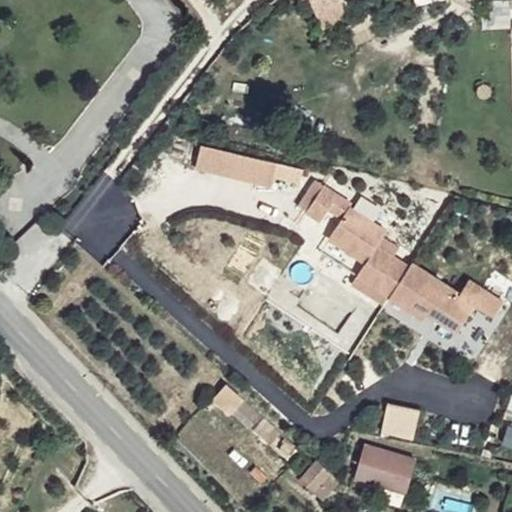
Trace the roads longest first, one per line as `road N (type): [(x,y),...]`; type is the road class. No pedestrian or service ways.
road 1 (track): [(1,300),(212,44),(269,0)]
road 2 (unknown): [(99,181),(326,427)]
road 3 (primary): [(0,299),(203,511)]
road 4 (unknown): [(99,181),(187,168),(278,167)]
